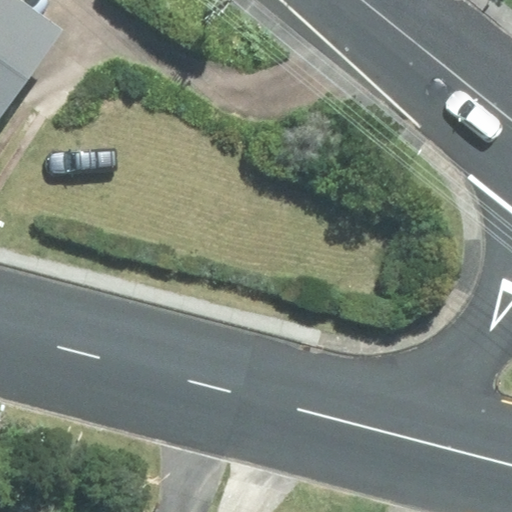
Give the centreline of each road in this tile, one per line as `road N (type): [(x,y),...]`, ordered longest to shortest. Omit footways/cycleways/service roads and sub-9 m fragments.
road 1 (secondary): [(295,408),(0,330)]
road 2 (secondary): [(295,408),(462,364),(489,338),(511,249)]
road 3 (secondary): [(511,466),(295,408)]
road 4 (residential): [(361,0),(483,98)]
road 5 (secondary): [(511,233),(483,98)]
